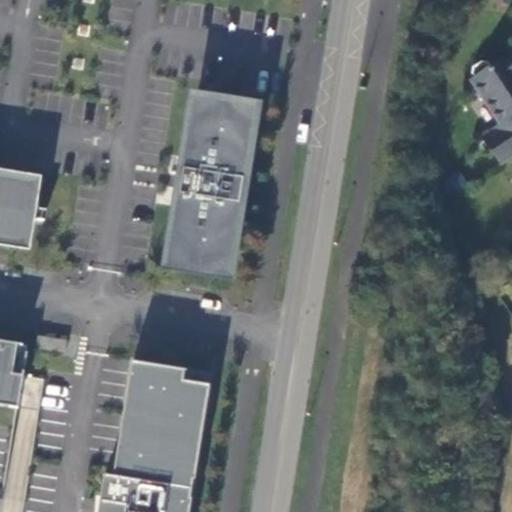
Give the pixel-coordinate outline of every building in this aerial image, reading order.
[(483,138),(502,166),(511,158),(511,60),(508,56),(491,67),(488,63),(481,62),(473,68),(471,74),(474,79),(471,81),(501,125),(483,138)] [(255,107),(195,97),(169,263),(229,272),(255,107)] [(0,236),(25,241),(34,182),(0,176),(0,236)] [(71,341),(41,336),(39,348),(69,353),(71,341)] [(0,403),(19,406),(24,374),(14,373),(18,342),(9,341),(0,339),(0,403)] [(109,501),(107,511),(189,511),(192,497),(191,496),(194,477),(195,477),(210,383),(184,379),(186,368),(132,360),(114,474),(104,473),(100,499),(109,501)]
